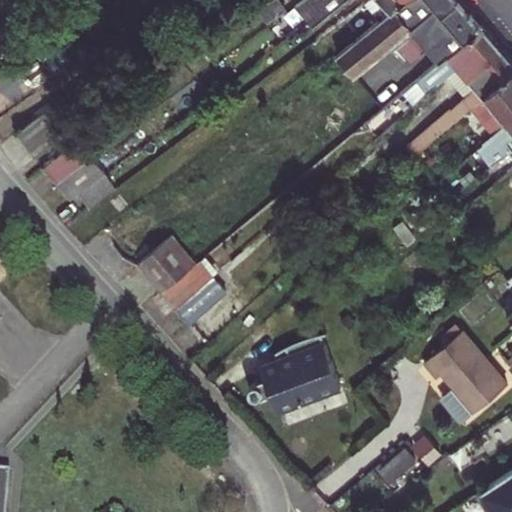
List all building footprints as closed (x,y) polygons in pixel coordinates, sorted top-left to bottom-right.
[(280,0),(273,0),(260,10),(268,21),(286,8),(280,0)] [(314,26),(342,0),(301,0),(295,5),(314,26)] [(484,26),(461,0),(404,0),(358,37),(338,53),(383,109),(404,92),(412,85),(441,61),(484,26)] [(358,37),(404,0),(367,0),(345,20),(358,37)] [(461,65),(494,38),(484,26),(441,61),(412,85),(416,90),(421,95),(440,79),(441,80),(449,75),(461,65)] [(478,87),(467,97),(406,145),(414,153),(460,116),(485,95),(511,72),(511,59),(494,38),(461,65),(478,87)] [(304,51),(315,65),(328,54),(326,53),(320,45),(317,40),(304,51)] [(326,40),(320,45),(326,53),(333,48),(326,40)] [(449,75),(467,97),(478,87),(461,65),(449,75)] [(511,72),(485,95),(460,116),(467,123),(477,115),(482,121),(492,113),(497,108),(511,96),(511,72)] [(102,82),(96,74),(76,90),(82,98),(102,82)] [(408,97),(416,90),(412,85),(404,92),(408,97)] [(502,114),(496,118),(460,148),(467,156),(485,141),(511,119),(511,96),(497,108),(502,114)] [(63,118),(53,104),(18,130),(28,143),(63,118)] [(502,114),(497,108),(492,113),(496,118),(502,114)] [(72,130),(63,118),(28,143),(38,156),(72,130)] [(511,119),(485,141),(500,158),(511,149),(511,145),(509,142),(511,139),(511,119)] [(43,166),(57,182),(91,157),(77,141),(43,166)] [(511,149),(500,158),(478,175),(488,188),(511,169),(511,149)] [(80,192),(105,172),(91,157),(57,182),(72,197),(80,192)] [(116,187),(105,172),(80,192),(91,206),(116,187)] [(457,212),(467,205),(457,191),(447,198),(457,212)] [(173,233),(140,261),(164,290),(197,263),(173,233)] [(214,275),(201,260),(197,263),(164,290),(177,306),(214,275)] [(0,300),(11,282),(0,275),(0,300)] [(228,291),(214,275),(177,306),(191,323),(228,291)] [(508,382),(463,329),(424,361),(437,376),(443,371),(475,410),(508,382)] [(292,344),(286,349),(263,368),(254,372),(255,374),(252,377),(249,382),(249,387),(251,391),(254,393),(257,395),(263,394),(264,397),(273,393),(279,410),(343,387),(324,336),(316,335),(310,336),(301,338),(292,344)] [(260,359),(263,368),(286,349),(260,359)] [(0,370),(0,390),(10,382),(0,370)] [(390,482),(416,460),(405,448),(380,469),(390,482)] [(511,511),(511,468),(476,492),(489,511),(511,511)] [(0,511),(5,511),(9,473),(0,472),(0,511)]
